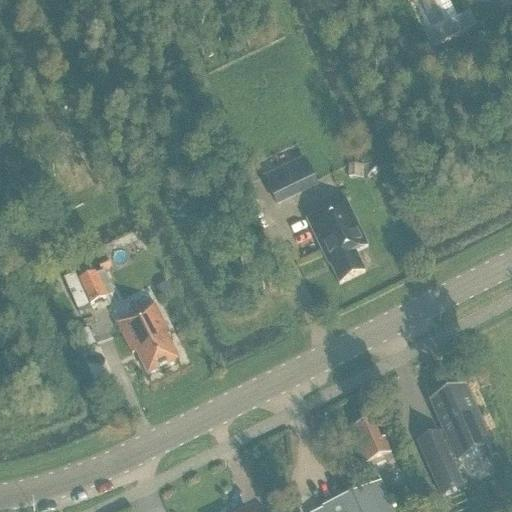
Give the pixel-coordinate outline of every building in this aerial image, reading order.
[(443,29),(426,38),(433,51),(450,42),(443,29)] [(315,185),(303,161),(263,181),(274,204),(315,185)] [(370,248),(347,201),(305,221),(328,268),(330,267),(339,287),(367,273),(357,254),(370,248)] [(85,294),(90,305),(106,298),(94,274),(71,285),(77,298),(85,294)] [(173,293),(170,287),(157,293),(161,300),(173,293)] [(135,353),(148,378),(179,362),(166,337),(170,336),(154,305),(116,324),(132,355),(135,353)] [(418,440),(417,440),(434,479),(453,470),(454,473),(456,472),(449,458),(456,456),(457,458),(486,446),(462,390),(466,389),(465,388),(429,404),(429,405),(433,403),(450,442),(444,445),(439,434),(438,435),(438,436),(420,444),(418,440)] [(372,420),(355,428),(365,450),(360,452),(372,480),(398,468),(387,443),(383,445),(372,420)] [(318,511),(392,511),(381,485),(318,511)]
